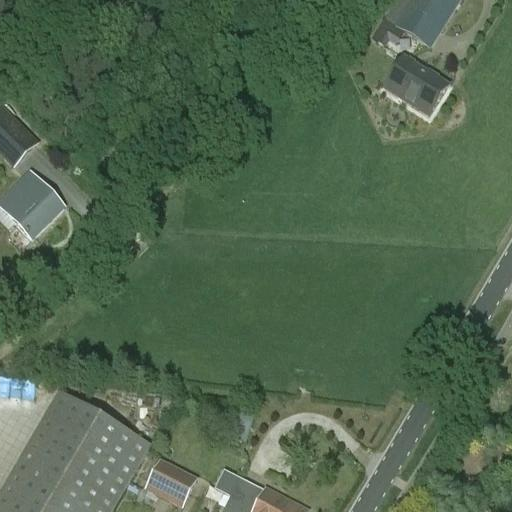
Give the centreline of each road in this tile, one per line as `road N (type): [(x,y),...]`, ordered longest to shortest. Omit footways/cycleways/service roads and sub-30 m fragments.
road 1 (track): [(0,347),(354,0)]
road 2 (secondary): [(362,511),(511,264)]
